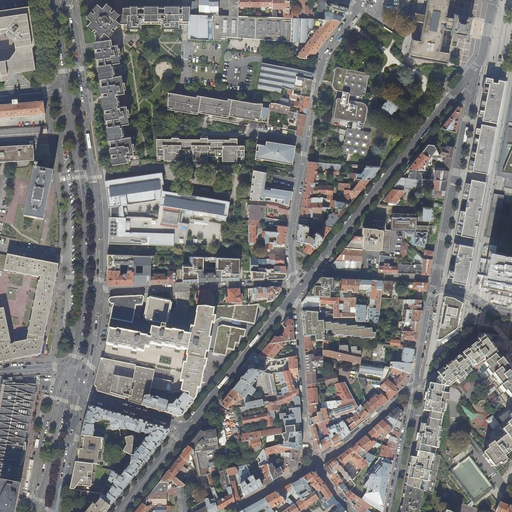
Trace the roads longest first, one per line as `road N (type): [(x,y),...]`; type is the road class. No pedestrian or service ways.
road 1 (residential): [(435,282),(469,101),(458,88),(321,261)]
road 2 (secondary): [(53,0),(84,222),(82,323),(72,369)]
road 3 (residential): [(357,4),(316,75),(289,241),(292,281)]
road 4 (residential): [(389,511),(435,282)]
road 5 (secondary): [(95,290),(93,194),(78,87)]
road 6 (residential): [(292,281),(95,290)]
road 7 (residential): [(283,308),(185,429)]
road 8 (secondary): [(72,369),(36,511)]
road 9 (residential): [(314,273),(435,282)]
